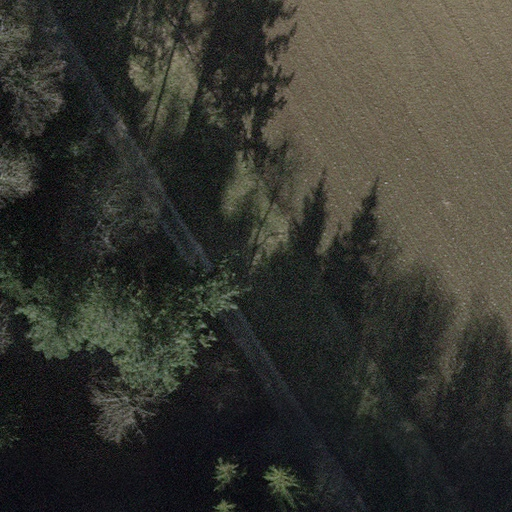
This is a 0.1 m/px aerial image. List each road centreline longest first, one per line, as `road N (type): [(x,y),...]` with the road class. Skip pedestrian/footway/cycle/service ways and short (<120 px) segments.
road 1 (track): [(56,0),(382,511)]
road 2 (track): [(0,337),(351,457)]
